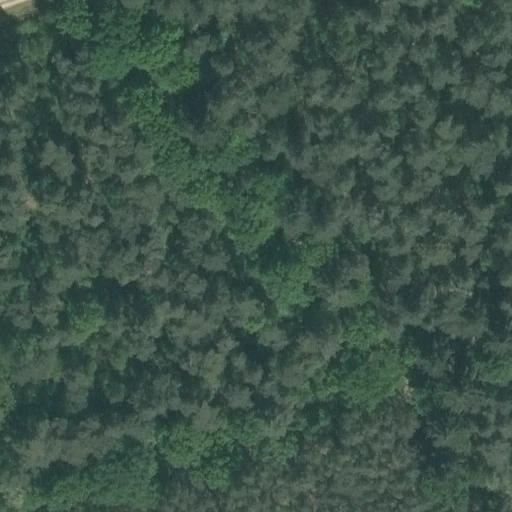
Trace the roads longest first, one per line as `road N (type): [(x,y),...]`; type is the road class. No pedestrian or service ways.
road 1 (track): [(83,0),(495,511)]
road 2 (track): [(511,339),(0,510)]
